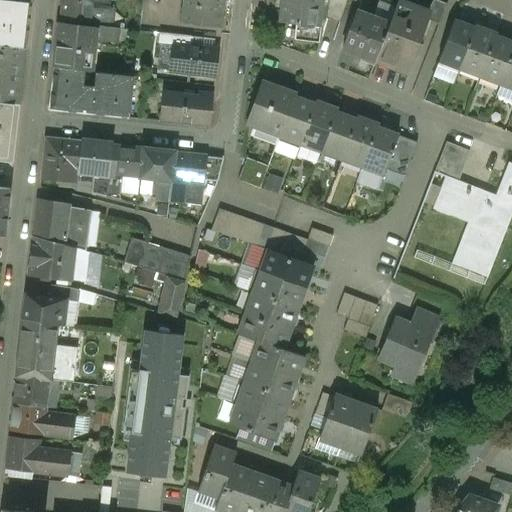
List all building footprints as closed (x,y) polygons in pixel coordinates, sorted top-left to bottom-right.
[(32,0),(25,0),(0,0),(0,46),(26,50),(32,0)] [(63,0),(61,18),(90,22),(92,5),(92,0),(63,0)] [(182,0),(180,24),(222,28),(225,0),(182,0)] [(323,0),(281,0),(278,24),(297,26),(320,28),(323,0)] [(329,0),(327,20),(339,24),(347,0),(329,0)] [(447,5),(434,0),(432,0),(428,13),(425,20),(426,20),(439,25),(447,5)] [(389,25),(375,62),(407,74),(426,20),(425,20),(428,13),(398,2),(389,25)] [(389,25),(357,13),(343,49),(375,62),(389,25)] [(475,30),(454,23),(439,62),(460,69),(461,66),(475,30)] [(89,28),(60,24),(54,68),(84,71),(89,28)] [(320,28),(297,26),(295,40),(319,43),(320,28)] [(475,30),(461,66),(482,74),(495,38),(496,35),(476,27),(475,30)] [(192,37),(160,33),(159,46),(173,48),(173,45),(191,47),(192,37)] [(511,55),(511,44),(495,38),(482,74),(481,77),(501,85),(502,82),(511,55)] [(191,47),(173,45),(173,48),(170,73),(216,78),(219,50),(191,47)] [(0,46),(0,102),(20,105),(26,50),(0,46)] [(511,55),(502,82),(511,85),(511,55)] [(84,71),(54,68),(50,110),(79,114),(82,88),(84,71)] [(132,77),(96,73),(94,89),(82,88),(79,114),(128,119),(128,118),(129,103),(132,77)] [(281,134),(295,98),(296,95),(262,82),(253,105),(258,107),(252,123),(281,134)] [(214,97),(184,93),(183,95),(164,94),(161,123),(210,128),(214,97)] [(295,98),(281,134),(279,137),(301,145),(302,142),(315,105),(295,98)] [(315,105),(302,142),(322,150),(337,113),(338,110),(316,102),(315,105)] [(143,104),(129,103),(128,118),(142,119),(143,104)] [(337,113),(322,150),(321,152),(321,153),(342,160),(343,158),(356,120),(337,113)] [(356,120),(343,158),(363,165),(378,128),(379,126),(357,118),(356,120)] [(18,123),(0,121),(0,176),(12,177),(18,123)] [(378,128),(363,165),(356,183),(378,190),(384,176),(398,136),(378,128)] [(82,142),(46,138),(41,179),(78,183),(79,172),(82,142)] [(112,145),(82,142),(79,172),(94,174),(109,175),(112,145)] [(322,150),(302,142),(301,145),(296,157),(317,165),(321,153),(321,152),(322,150)] [(435,171),(446,176),(459,181),(470,152),(446,143),(435,171)] [(144,148),(112,145),(109,175),(122,177),(141,178),(144,148)] [(175,151),(144,148),(141,178),(158,180),(172,182),(175,151)] [(207,155),(175,151),(172,182),(204,185),(205,181),(207,157),(207,155)] [(224,159),(207,157),(205,181),(217,183),(224,159)] [(269,166),(247,158),(239,181),(261,189),(269,166)] [(459,181),(446,176),(433,209),(435,210),(440,199),(479,215),(459,267),(488,278),(511,216),(511,164),(509,164),(497,196),(459,181)] [(109,175),(94,174),(92,189),(107,191),(109,175)] [(122,177),(109,175),(107,191),(121,192),(122,177)] [(270,176),(267,188),(280,192),(283,180),(270,176)] [(172,182),(158,180),(157,185),(154,185),(152,201),(170,203),(172,182)] [(204,185),(172,182),(170,203),(202,206),(204,185)] [(10,189),(0,188),(0,234),(5,235),(10,189)] [(68,204),(39,201),(34,237),(63,240),(63,245),(76,249),(85,250),(86,237),(82,237),(85,209),(68,207),(68,204)] [(274,229),(219,209),(212,231),(266,250),(274,229)] [(308,241),(274,229),(266,250),(268,251),(300,263),(308,241)] [(334,238),(312,230),(308,241),(300,263),(314,268),(321,271),(334,238)] [(62,245),(34,237),(30,274),(70,279),(73,252),(61,248),(62,245)] [(191,256),(131,237),(123,264),(168,277),(184,282),(191,256)] [(260,272),(307,289),(314,268),(300,263),(268,251),(260,272)] [(253,293),(299,309),(307,289),(260,272),(253,293)] [(184,282),(168,277),(161,314),(177,318),(184,282)] [(80,291),(69,289),(51,286),(50,298),(65,300),(62,326),(75,328),(78,303),(79,303),(80,291)] [(80,303),(97,305),(98,292),(82,290),(80,303)] [(246,314),(292,330),(299,309),(253,293),(246,314)] [(377,307),(344,294),(336,315),(348,320),(369,328),(377,307)] [(50,298),(27,296),(24,321),(23,321),(23,322),(24,322),(57,325),(57,326),(62,326),(65,300),(50,298)] [(397,322),(381,360),(417,375),(439,323),(417,313),(411,328),(397,322)] [(258,342),(285,350),(292,330),(246,314),(238,335),(258,342)] [(369,328),(348,320),(344,331),(365,339),(369,328)] [(57,325),(24,322),(21,349),(53,353),(57,326),(57,325)] [(184,335),(144,330),(139,370),(131,369),(123,432),(131,433),(126,473),(166,478),(171,438),(181,440),(185,408),(182,408),(183,399),(186,400),(189,377),(179,375),(184,335)] [(251,363),(298,379),(305,358),(285,350),(258,342),(251,363)] [(53,353),(21,349),(17,376),(50,380),(52,365),(53,353)] [(244,383),(290,399),(298,379),(251,363),(244,383)] [(66,366),(52,365),(50,380),(64,382),(66,366)] [(50,380),(17,376),(14,404),(47,408),(50,380)] [(236,404),(283,420),(290,399),(244,383),(236,404)] [(110,389),(102,388),(101,398),(109,399),(110,389)] [(334,397),(323,393),(315,414),(326,418),(334,397)] [(421,406),(387,394),(383,407),(412,418),(421,406)] [(341,445),(356,402),(335,395),(326,418),(320,438),(341,445)] [(356,402),(341,445),(362,453),(377,410),(356,402)] [(47,408),(14,404),(11,431),(43,435),(43,434),(46,413),(47,408)] [(283,420),(236,404),(229,424),(275,441),(283,420)] [(73,416),(46,413),(43,434),(71,438),(73,416)] [(40,441),(9,438),(6,469),(66,477),(69,453),(39,449),(40,441)] [(200,488),(222,496),(233,464),(237,454),(215,446),(200,488)] [(233,464),(222,496),(218,507),(229,511),(239,511),(254,474),(254,472),(233,464)] [(299,471),(294,486),(284,511),(309,511),(321,479),(299,471)] [(254,474),(239,511),(262,511),(272,482),(254,474)] [(511,496),(511,484),(494,478),(490,490),(511,497),(511,496)] [(272,482),(262,511),(284,511),(294,486),(273,479),(272,482)] [(470,496),(456,511),(496,511),(498,506),(470,496)]
